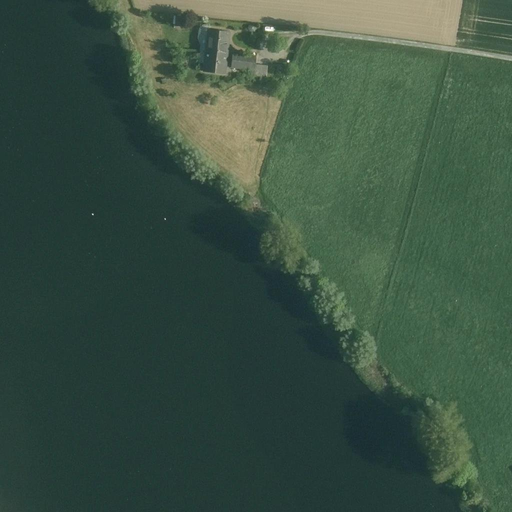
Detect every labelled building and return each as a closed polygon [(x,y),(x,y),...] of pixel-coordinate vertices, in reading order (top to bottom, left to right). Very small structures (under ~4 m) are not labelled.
[(175,26),(193,26),(194,16),(176,15),(175,26)] [(228,34),(207,31),(206,41),(208,41),(206,54),(222,56),(224,43),(227,43),(228,34)] [(222,56),(206,54),(204,72),(220,74),(222,56)] [(255,56),(232,54),(230,68),(247,70),(246,76),(253,77),(254,65),(255,56)] [(266,66),(254,65),(253,77),(265,78),(266,66)]
